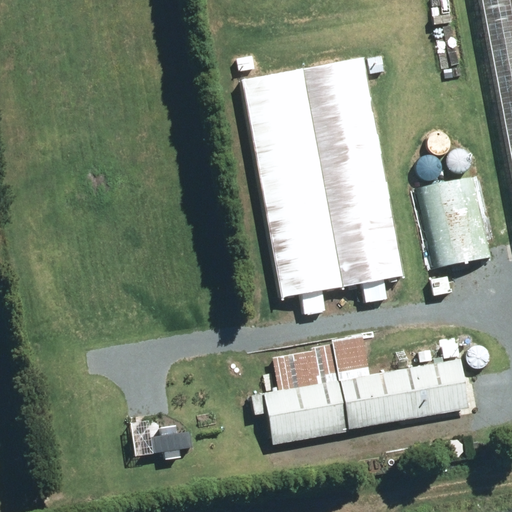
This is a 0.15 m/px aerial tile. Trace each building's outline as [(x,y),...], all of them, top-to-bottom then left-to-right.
[(511,0),(400,0),(433,237),(511,226),(511,0)] [(209,10),(148,18),(175,223),(197,220),(199,237),(219,234),(217,217),(237,214),(209,10)] [(148,18),(89,26),(115,232),(136,229),(138,246),(157,244),(155,225),(175,223),(148,18)] [(349,161),(293,172),(308,246),(364,234),(349,161)] [(132,358),(138,399),(339,372),(333,331),(132,358)] [(159,437),(148,439),(150,457),(161,456),(162,465),(179,463),(178,454),(192,453),(191,434),(176,436),(175,425),(158,427),(159,437)]
